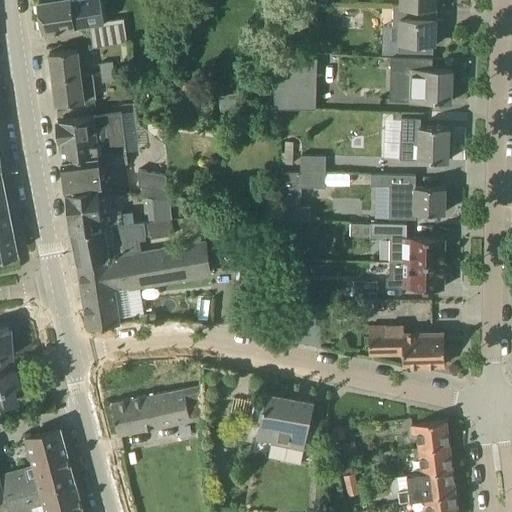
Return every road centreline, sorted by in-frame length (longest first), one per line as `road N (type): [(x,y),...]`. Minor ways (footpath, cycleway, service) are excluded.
road 1 (residential): [(73,354),(201,348),(493,408)]
road 2 (residential): [(493,408),(504,0)]
road 3 (tertiary): [(59,290),(9,0)]
road 4 (tertiary): [(113,511),(73,354)]
